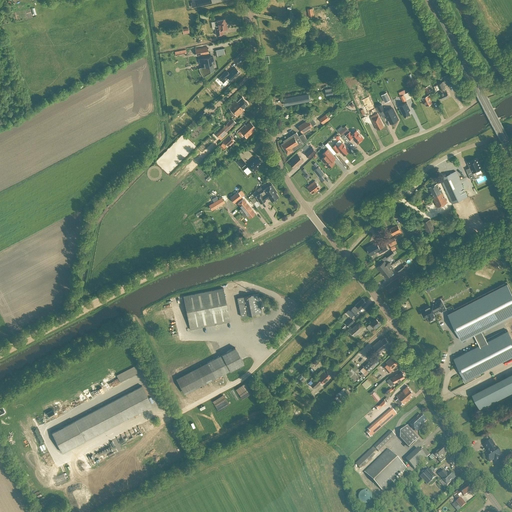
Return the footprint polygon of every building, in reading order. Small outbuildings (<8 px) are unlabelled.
[(217,21),(214,21),(215,29),(216,35),(223,34),(222,30),(227,29),(227,24),(226,25),(225,18),(217,20),(217,21)] [(297,24),(297,26),(295,27),(296,35),(304,33),(302,25),(301,26),(300,23),(297,24)] [(195,49),(196,55),(202,54),(203,54),(208,53),(207,47),(195,49)] [(210,70),(215,69),(213,63),(214,63),(212,55),(199,58),(200,63),(203,62),(204,66),(199,67),(200,72),(203,76),(210,70)] [(222,75),(218,78),(221,82),(223,83),(228,77),(231,80),(240,72),(235,67),(229,73),(226,70),(221,74),(222,75)] [(444,76),(448,85),(452,83),(448,74),(444,76)] [(439,94),(441,100),(449,96),(442,82),(437,84),(440,89),(443,88),(444,90),(440,91),(441,93),(439,94)] [(387,93),(381,95),(385,102),(390,100),(387,93)] [(309,100),(308,94),(284,99),(285,105),(309,100)] [(430,98),(432,97),(430,94),(422,98),(426,106),(432,103),(430,98)] [(244,110),(243,108),(248,103),(243,97),(237,102),(235,100),(228,107),(237,117),(244,110)] [(399,106),(404,117),(410,114),(407,109),(409,108),(407,102),(399,106)] [(389,119),(391,123),(398,120),(392,108),(385,111),(382,104),(377,106),(380,112),(383,110),(388,120),(389,119)] [(377,113),(371,117),(377,130),(384,127),(377,113)] [(319,119),(323,124),(329,119),(326,114),(319,119)] [(232,118),(215,134),(219,138),(221,140),(228,133),(226,131),(230,128),(236,122),(232,118)] [(303,133),(313,126),(316,124),(313,120),(310,121),(309,120),(299,126),(303,134),(299,136),(297,133),(284,141),(285,142),(282,145),(288,155),(301,146),(304,143),(308,140),(303,133)] [(245,125),(239,130),(237,133),(242,137),(244,135),(247,138),(256,130),(254,128),(255,127),(250,122),(246,126),(245,125)] [(352,138),(357,144),(364,138),(357,130),(352,134),(350,131),(345,135),(350,140),(352,138)] [(223,142),(227,147),(234,140),(230,135),(223,142)] [(336,144),(332,148),(336,152),(339,150),(344,155),(350,150),(343,142),(338,146),(336,144)] [(305,154),(310,158),(317,151),(313,147),(305,154)] [(324,152),(327,155),(321,159),(325,164),(325,163),(329,168),(335,163),(330,157),(333,155),(328,149),(324,152)] [(294,160),(291,163),(295,168),(297,166),(298,166),(304,161),(298,155),(293,160),(294,160)] [(241,167),(246,163),(240,156),(235,160),(241,167)] [(248,166),(243,170),(248,175),(252,171),(253,172),(258,168),(257,167),(263,162),(258,156),(252,162),(251,161),(247,165),(248,166)] [(468,162),(472,170),(467,173),(471,180),(475,178),(473,172),(481,168),(478,161),(477,159),(476,158),(474,159),(474,160),(468,162)] [(314,170),(319,178),(324,174),(319,167),(314,170)] [(452,204),(467,197),(456,171),(440,178),(452,204)] [(315,181),(307,187),(313,194),(320,188),(315,181)] [(432,193),(431,193),(437,207),(447,202),(441,188),(440,189),(437,183),(429,187),(432,193)] [(272,184),(263,190),(264,191),(261,193),(260,193),(255,196),(260,204),(265,200),(263,196),(266,194),(271,201),(278,197),(276,193),(277,192),(272,184)] [(238,192),(230,198),(234,203),(242,197),(241,197),(244,195),(241,190),(238,192)] [(222,204),(219,199),(209,205),(212,210),(222,204)] [(247,215),(249,217),(255,213),(243,199),(238,203),(244,211),(242,213),(245,217),(247,215)] [(442,213),(445,219),(453,215),(451,209),(442,213)] [(422,223),(428,234),(435,230),(430,219),(422,223)] [(204,220),(195,225),(197,229),(206,224),(204,220)] [(397,225),(389,229),(393,235),(395,234),(396,235),(401,233),(397,225)] [(391,247),(397,243),(394,237),(387,241),(391,247)] [(376,242),(367,248),(371,256),(379,251),(380,254),(388,249),(385,244),(379,247),(376,242)] [(393,250),(386,256),(388,258),(395,253),(393,250)] [(384,261),(377,266),(381,272),(391,265),(389,262),(386,264),(384,261)] [(391,265),(381,272),(386,278),(393,272),(390,269),(393,267),(391,265)] [(397,278),(386,286),(390,291),(408,279),(405,275),(398,280),(397,278)] [(432,283),(424,286),(426,291),(434,288),(432,283)] [(448,315),(462,342),(474,335),(480,346),(488,342),(482,331),(511,315),(511,293),(507,284),(448,315)] [(183,296),(190,330),(230,322),(223,288),(183,296)] [(258,294),(237,298),(241,317),(262,312),(258,294)] [(353,307),(349,310),(354,315),(357,312),(357,311),(359,309),(360,309),(367,303),(365,301),(365,300),(364,299),(363,299),(362,298),(355,305),(356,305),(353,307)] [(433,304),(421,310),(424,316),(426,315),(428,319),(429,321),(433,319),(432,317),(434,316),(433,314),(436,313),(440,310),(441,311),(446,309),(441,300),(436,302),(437,304),(433,305),(433,304)] [(374,329),(381,323),(378,320),(378,319),(377,317),(373,321),(372,319),(369,322),(370,323),(366,327),(370,332),(374,328),(374,329)] [(352,318),(346,323),(349,327),(355,321),(352,318)] [(360,321),(349,330),(355,336),(365,327),(360,321)] [(480,346),(454,359),(465,380),(511,356),(511,339),(508,332),(488,342),(480,346)] [(380,340),(372,346),(378,353),(386,347),(387,349),(391,345),(385,337),(381,341),(380,340)] [(207,362),(176,378),(184,394),(215,378),(243,363),(235,347),(207,362)] [(391,358),(386,362),(388,364),(384,367),(389,372),(398,364),(398,363),(401,361),(396,355),(392,359),(391,358)] [(372,360),(360,370),(365,376),(376,365),(372,360)] [(139,363),(116,375),(120,382),(142,370),(139,363)] [(329,377),(330,376),(327,372),(326,373),(325,372),(318,378),(311,385),(315,389),(322,382),(323,384),(330,377),(329,377)] [(404,375),(403,374),(402,372),(398,374),(397,374),(395,375),(395,376),(394,376),(389,379),(387,380),(390,385),(392,384),(397,381),(398,383),(402,381),(401,380),(405,378),(404,377),(404,376),(404,375)] [(511,374),(473,395),(480,408),(511,391),(511,374)] [(367,379),(362,384),(366,388),(371,384),(367,379)] [(52,433),(62,452),(152,406),(142,386),(52,433)] [(411,393),(412,392),(407,386),(403,390),(403,391),(397,396),(404,404),(409,400),(409,399),(411,397),(410,396),(412,394),(411,393)] [(338,392),(342,397),(348,393),(344,387),(338,392)] [(377,401),(380,398),(373,389),(370,392),(377,401)] [(278,396),(281,404),(287,401),(284,394),(278,396)] [(384,399),(376,408),(379,411),(387,403),(384,399)] [(370,438),(397,415),(392,409),(367,429),(369,431),(366,433),(370,438)] [(409,425),(415,431),(417,429),(418,430),(423,426),(422,425),(427,421),(421,415),(417,420),(416,419),(409,425)] [(400,439),(409,448),(419,439),(407,427),(401,433),(400,439)] [(391,431),(374,448),(356,465),(361,471),(376,457),(374,454),(377,451),(378,452),(395,436),(391,431)] [(486,456),(487,457),(486,459),(487,461),(489,461),(490,463),(494,461),(496,464),(500,461),(498,458),(502,456),(497,449),(496,449),(491,442),(484,446),(489,454),(486,456)] [(433,456),(430,459),(432,461),(435,458),(436,460),(438,458),(439,460),(442,457),(443,458),(448,452),(444,448),(439,452),(439,451),(433,456)] [(406,461),(415,471),(430,456),(423,449),(421,452),(418,449),(406,461)] [(365,473),(383,492),(407,469),(389,450),(365,473)] [(423,475),(431,483),(436,478),(429,470),(423,475)] [(443,480),(442,481),(448,486),(456,479),(450,473),(448,475),(443,471),(438,475),(443,480)] [(461,492),(457,495),(459,498),(463,495),(464,497),(465,495),(466,496),(467,495),(467,494),(471,492),(468,487),(460,492),(461,492)] [(367,491),(366,491),(365,491),(364,492),(362,492),(361,493),(361,494),(360,495),(359,496),(359,497),(359,498),(359,500),(359,501),(360,502),(361,503),(361,504),(362,504),(364,505),(365,505),(366,505),(367,505),(368,505),(369,504),(370,504),(371,503),(372,502),(372,501),(373,500),(373,498),(373,497),(372,496),(372,495),(371,494),(370,493),(369,492),(368,492),(367,491)] [(456,502),(452,506),(458,511),(461,509),(466,505),(461,498),(456,503),(456,502)]
